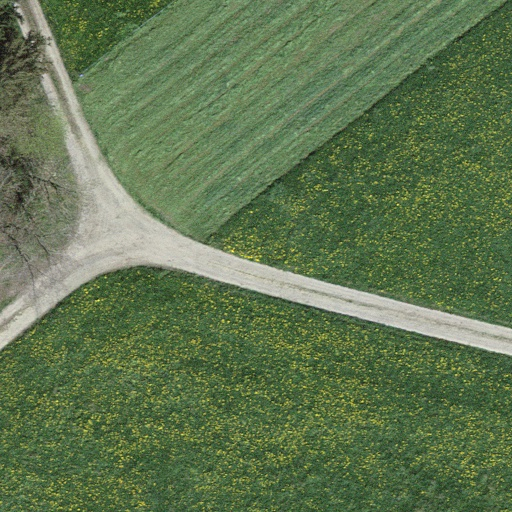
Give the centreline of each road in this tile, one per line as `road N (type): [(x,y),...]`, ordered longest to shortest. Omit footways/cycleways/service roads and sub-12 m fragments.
road 1 (track): [(511,330),(187,242),(123,235),(0,323)]
road 2 (track): [(20,0),(123,235)]
